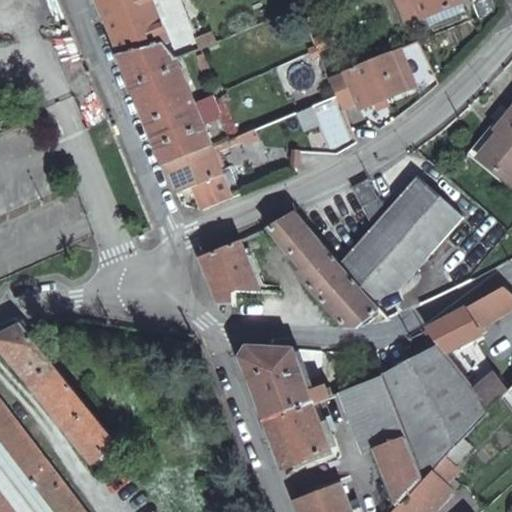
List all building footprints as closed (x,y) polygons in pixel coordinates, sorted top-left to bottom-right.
[(98,0),(122,56),(165,43),(169,42),(151,0),(98,0)] [(415,0),(422,16),(460,1),(459,0),(415,0)] [(199,48),(209,44),(206,37),(197,42),(199,48)] [(166,165),(212,146),(214,146),(176,57),(165,43),(122,56),(166,165)] [(326,74),(337,101),(338,105),(354,98),(357,106),(412,84),(397,45),(326,74)] [(502,125),(511,112),(511,108),(510,106),(475,152),(483,160),(506,129),(502,125)] [(511,112),(502,125),(506,129),(483,160),(511,181),(511,112)] [(166,165),(177,194),(194,187),(204,212),(221,204),(212,179),(224,173),(212,146),(166,165)] [(462,214),(416,176),(384,212),(382,213),(370,228),(340,262),(375,302),(402,287),(462,214)] [(378,201),(369,181),(353,189),(361,208),(378,201)] [(361,208),(370,228),(382,213),(378,201),(361,208)] [(297,212),(269,227),(303,267),(325,245),(297,212)] [(241,240),(202,255),(222,304),(231,304),(231,320),(281,323),(281,290),(262,288),(241,240)] [(299,271),(346,325),(358,324),(366,324),(364,321),(368,318),(373,324),(381,322),(390,319),(375,302),(340,262),(325,245),(303,267),(299,271)] [(511,295),(503,288),(425,329),(437,345),(439,344),(446,353),(480,334),(475,326),(480,322),(483,328),(511,310),(511,295)] [(120,448),(26,327),(0,338),(0,343),(96,466),(120,448)] [(439,344),(437,345),(382,375),(382,376),(405,436),(422,479),(431,469),(433,471),(489,409),(454,363),(446,353),(439,344)] [(511,385),(511,344),(478,370),(473,364),(468,366),(462,358),(454,363),(489,409),(511,385)] [(248,345),(242,358),(266,421),(313,402),(333,395),(331,389),(326,390),(324,384),(309,388),(294,347),(248,345)] [(382,376),(353,387),(376,447),(405,436),(382,376)] [(85,511),(0,400),(0,511),(85,511)] [(313,402),(266,421),(284,468),(335,447),(333,439),(328,441),(313,402)] [(405,436),(376,447),(398,504),(422,479),(405,436)] [(431,469),(422,479),(398,504),(390,511),(431,511),(452,490),(433,471),(431,469)] [(300,511),(351,511),(341,485),(296,501),(300,511)]
